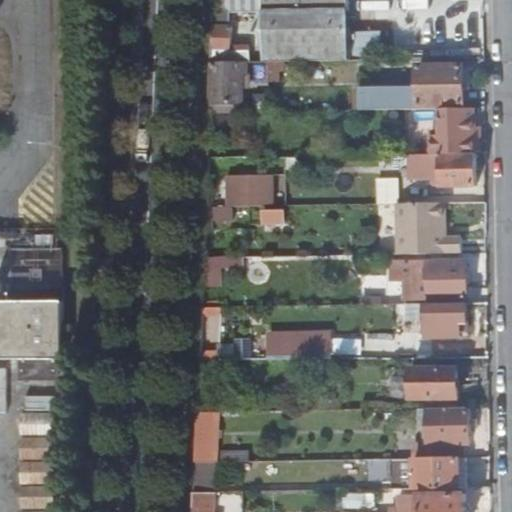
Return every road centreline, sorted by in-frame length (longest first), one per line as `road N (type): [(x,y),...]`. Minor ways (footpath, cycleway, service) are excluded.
road 1 (secondary): [(135,511),(157,0)]
road 2 (residential): [(502,0),(509,511)]
